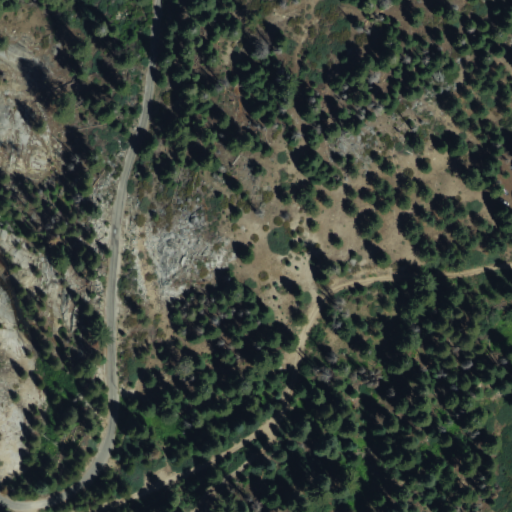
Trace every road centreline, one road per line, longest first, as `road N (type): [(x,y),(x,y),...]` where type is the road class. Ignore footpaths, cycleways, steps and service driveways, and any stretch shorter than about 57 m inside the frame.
road 1 (track): [(23,506),(258,425),(322,297),(511,263)]
road 2 (residential): [(159,0),(152,87),(117,214),(109,434),(100,461),(65,495),(0,503)]
road 3 (track): [(258,425),(171,511)]
